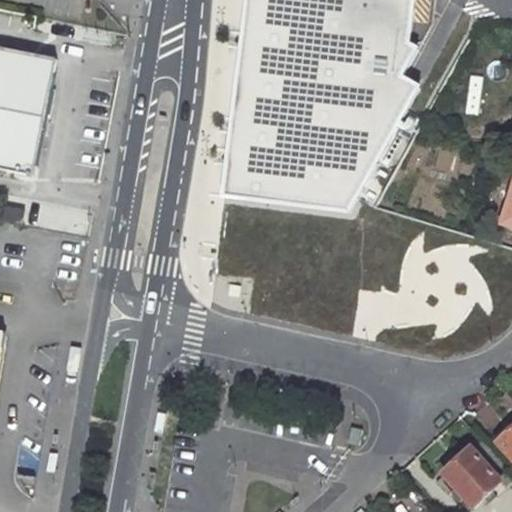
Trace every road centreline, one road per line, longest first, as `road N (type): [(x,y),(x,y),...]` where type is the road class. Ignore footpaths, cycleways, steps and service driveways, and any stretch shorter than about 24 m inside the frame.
road 1 (tertiary): [(149,323),(187,105),(196,0)]
road 2 (tertiary): [(160,0),(100,311)]
road 3 (unclassified): [(436,381),(149,323)]
road 4 (tertiary): [(100,311),(67,511)]
road 5 (tertiary): [(117,511),(149,323)]
